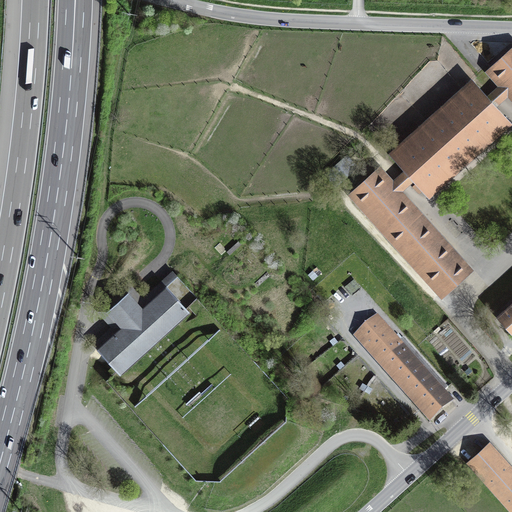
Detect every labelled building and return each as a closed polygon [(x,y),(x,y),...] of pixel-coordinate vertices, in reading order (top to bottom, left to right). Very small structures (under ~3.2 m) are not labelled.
[(511,90),(511,51),(492,69),(503,81),(511,90)] [(492,69),(487,74),(497,86),(503,81),(492,69)] [(497,86),(484,98),(494,108),(507,97),(511,92),(511,90),(503,81),(497,86)] [(494,108),(484,98),(471,83),(393,153),(430,195),(508,124),(494,108)] [(382,168),(376,173),(387,185),(393,180),(382,168)] [(393,180),(387,185),(397,196),(403,191),(416,179),(406,168),(393,180)] [(387,185),(376,173),(355,192),(445,292),(466,273),(397,196),(387,185)] [(403,191),(397,196),(466,273),(472,268),(403,191)] [(355,192),(349,197),(439,297),(445,292),(355,192)] [(115,374),(118,378),(187,315),(183,310),(163,289),(140,310),(126,295),(104,315),(118,330),(94,352),(115,374)] [(511,304),(499,317),(511,331),(511,304)] [(377,318),(357,337),(430,419),(451,400),(377,318)] [(511,469),(490,445),(470,463),(511,510),(511,469)]
